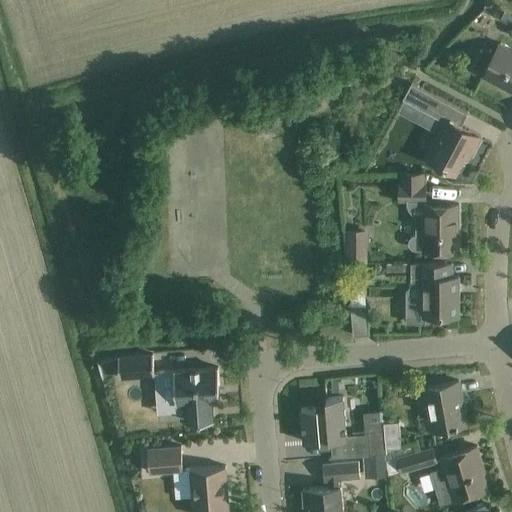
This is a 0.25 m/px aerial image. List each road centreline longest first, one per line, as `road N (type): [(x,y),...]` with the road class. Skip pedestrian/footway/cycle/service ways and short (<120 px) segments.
road 1 (residential): [(269,511),(267,373),(281,360),(506,350)]
road 2 (residential): [(511,205),(500,225),(504,323)]
